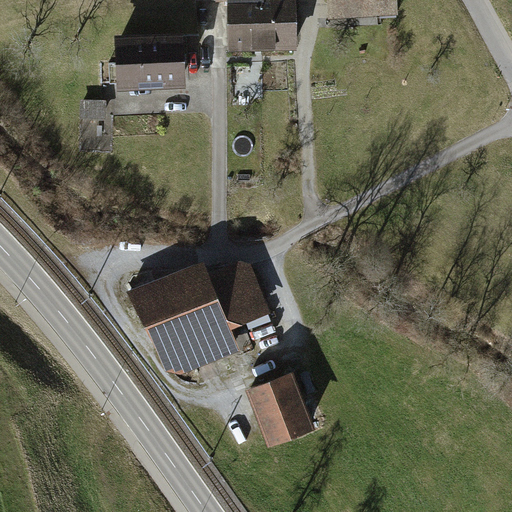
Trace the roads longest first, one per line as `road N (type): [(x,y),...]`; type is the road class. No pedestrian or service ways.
road 1 (secondary): [(209,511),(95,356),(0,245)]
road 2 (residential): [(511,122),(267,250),(218,257)]
